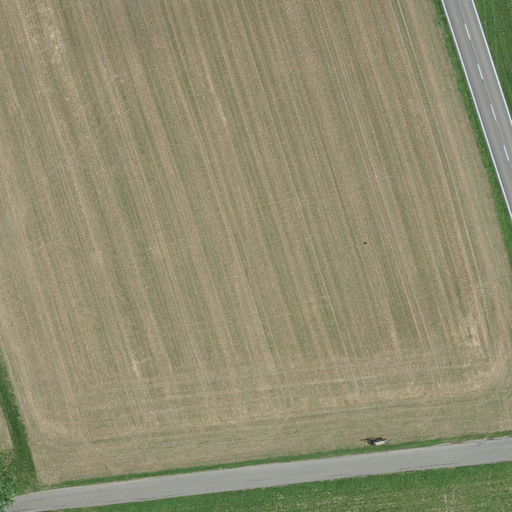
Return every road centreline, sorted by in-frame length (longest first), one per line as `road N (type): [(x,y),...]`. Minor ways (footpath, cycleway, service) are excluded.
road 1 (unclassified): [(0,508),(511,444)]
road 2 (primary): [(511,172),(456,0)]
